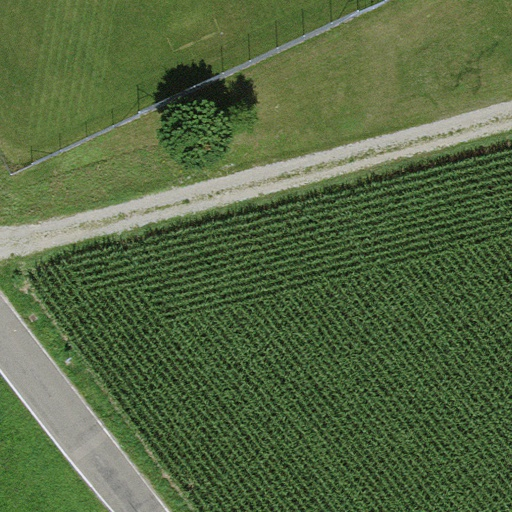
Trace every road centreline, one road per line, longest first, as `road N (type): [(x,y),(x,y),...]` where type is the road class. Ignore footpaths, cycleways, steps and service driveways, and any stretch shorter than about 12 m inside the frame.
road 1 (track): [(511,112),(0,237)]
road 2 (unclassified): [(141,511),(0,330)]
